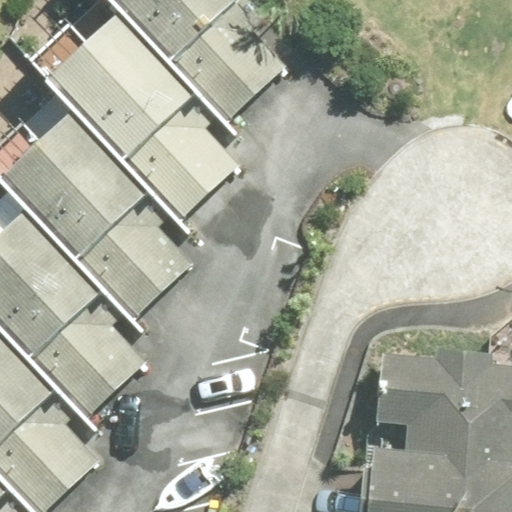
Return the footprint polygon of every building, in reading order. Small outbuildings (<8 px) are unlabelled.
[(140,0),(119,0),(57,55),(86,89),(182,199),(188,205),(245,154),(211,117),(228,101),(140,0)] [(272,4),(268,0),(140,0),(228,101),(234,107),(291,58),(257,17),(272,4)] [(86,89),(8,157),(33,187),(134,302),(137,306),(197,254),(163,217),(182,199),(86,89)] [(119,315),(134,302),(33,187),(0,216),(0,299),(87,399),(93,403),(151,352),(119,315)] [(0,299),(0,451),(41,498),(45,504),(105,452),(71,412),(87,399),(0,299)] [(511,511),(511,351),(500,350),(502,341),(442,334),(441,343),(392,336),(382,407),(414,411),(412,434),(380,429),(377,451),(372,451),(366,491),(376,493),(373,511),(511,511)] [(0,451),(0,511),(24,511),(41,498),(0,451)]
